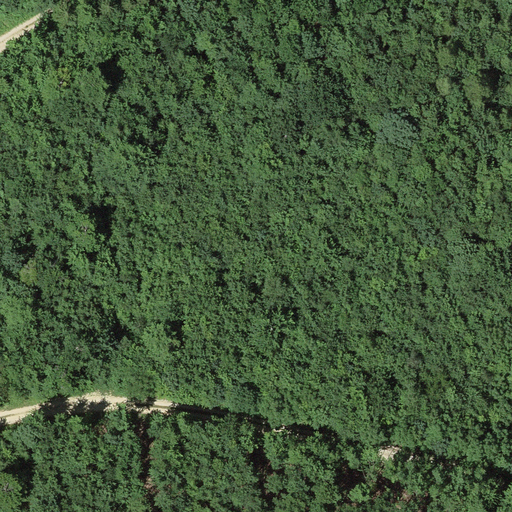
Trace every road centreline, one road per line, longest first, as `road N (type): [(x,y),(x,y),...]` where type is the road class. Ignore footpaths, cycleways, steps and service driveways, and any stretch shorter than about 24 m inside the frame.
road 1 (track): [(0,416),(230,415),(418,455),(511,494)]
road 2 (track): [(0,30),(162,0)]
